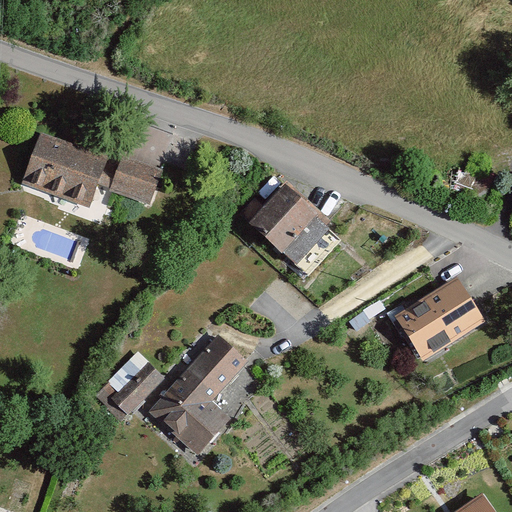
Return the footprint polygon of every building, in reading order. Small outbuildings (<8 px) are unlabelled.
[(100,160),(36,135),(16,189),(80,213),(100,160)] [(160,174),(118,159),(105,196),(146,211),(160,174)] [(495,187),(463,170),(450,194),(482,211),(495,187)] [(340,232),(285,185),(243,233),(299,280),(340,232)] [(479,329),(455,289),(394,325),(418,365),(479,329)] [(248,365),(213,333),(164,387),(139,365),(104,404),(125,423),(136,411),(191,460),(224,424),(208,409),(248,365)] [(500,511),(484,488),(448,511),(500,511)]
